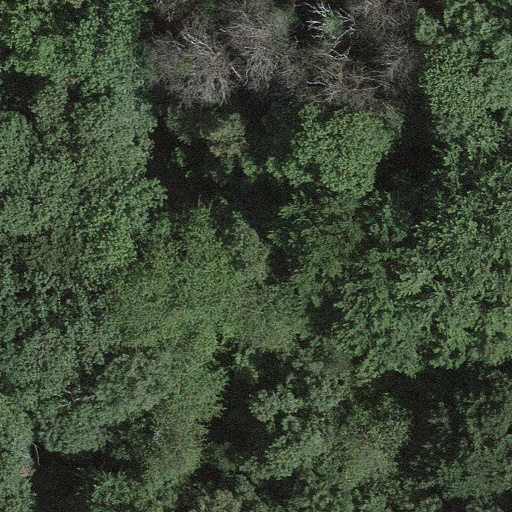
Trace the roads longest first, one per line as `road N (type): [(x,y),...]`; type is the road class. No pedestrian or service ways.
road 1 (unclassified): [(511,350),(406,333),(303,287),(189,210),(16,0)]
road 2 (track): [(156,0),(222,51),(471,148),(511,146)]
